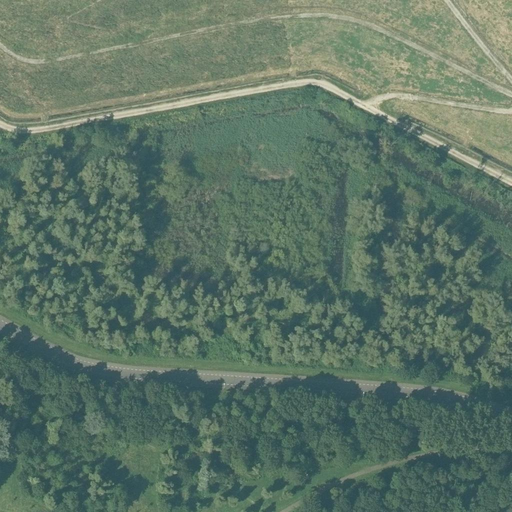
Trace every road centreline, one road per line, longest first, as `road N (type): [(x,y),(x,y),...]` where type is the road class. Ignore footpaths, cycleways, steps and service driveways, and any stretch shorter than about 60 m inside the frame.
road 1 (track): [(0,45),(37,62),(334,15),(365,22),(511,99)]
road 2 (tertiary): [(511,418),(392,390),(110,372),(58,357),(0,325)]
